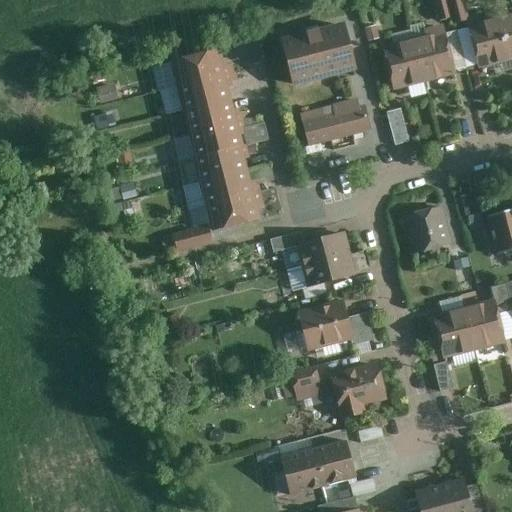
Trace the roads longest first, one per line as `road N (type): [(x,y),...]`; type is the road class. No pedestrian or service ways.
road 1 (residential): [(511,417),(426,438),(366,208),(394,174)]
road 2 (residential): [(394,174),(511,147)]
